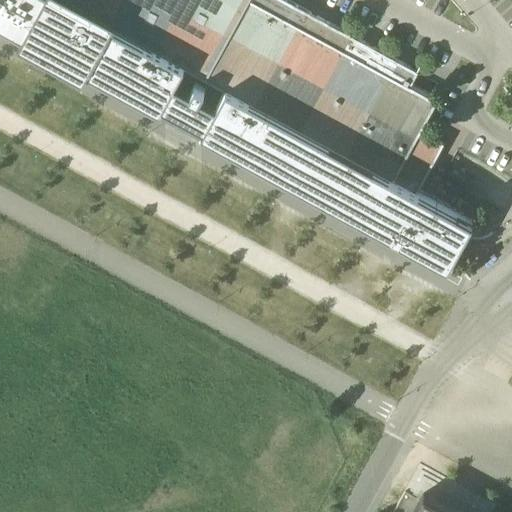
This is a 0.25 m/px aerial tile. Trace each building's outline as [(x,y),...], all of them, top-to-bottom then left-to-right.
[(64,0),(0,0),(0,23),(160,112),(162,108),(163,108),(176,84),(175,83),(184,66),(185,66),(64,0)] [(64,0),(185,66),(184,66),(206,78),(248,0),(64,0)] [(418,71),(287,0),(270,0),(266,8),(250,0),(248,0),(206,78),(226,89),(226,88),(417,192),(443,143),(420,130),(437,100),(410,85),(418,71)] [(191,92),(176,84),(163,108),(177,116),(175,119),(187,126),(189,122),(203,130),(216,105),(201,97),(205,89),(195,84),(191,92)] [(417,192),(226,88),(226,89),(217,106),(216,105),(203,130),(201,134),(448,268),(473,223),(417,192)] [(445,511),(421,499),(414,511),(445,511)]
